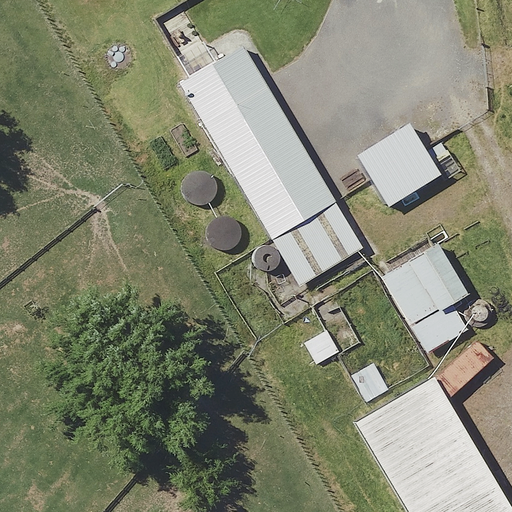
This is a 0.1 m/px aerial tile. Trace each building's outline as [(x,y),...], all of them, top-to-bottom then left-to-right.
[(358,247),(237,44),(174,82),(294,284),(358,247)] [(436,173),(404,120),(350,153),(383,206),(436,173)] [(480,318),(433,241),(377,275),(423,352),(480,318)] [(350,342),(335,318),(298,341),(313,364),(350,342)] [(508,511),(427,374),(350,420),(403,511),(508,511)]
